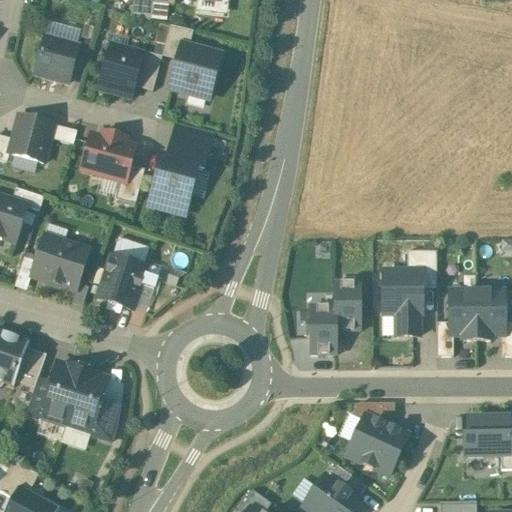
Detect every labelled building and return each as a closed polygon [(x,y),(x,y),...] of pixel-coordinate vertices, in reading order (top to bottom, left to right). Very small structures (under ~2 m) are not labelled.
[(152,0),(133,0),(131,18),(150,23),(152,6),(152,0)] [(152,0),(152,6),(174,8),(174,0),(152,0)] [(193,33),(170,28),(162,59),(177,63),(181,48),(188,50),(193,33)] [(78,50),(44,41),(35,76),(68,85),(78,50)] [(188,50),(181,48),(177,63),(170,91),(208,101),(220,59),(188,50)] [(123,56),(110,52),(99,92),(130,100),(133,89),(142,56),(140,56),(124,52),(123,56)] [(162,59),(141,53),(140,56),(142,56),(133,89),(152,94),(162,59)] [(53,127),(19,118),(9,157),(43,166),(53,127)] [(210,141),(177,132),(172,151),(177,152),(204,159),(210,141)] [(124,142),(103,136),(102,142),(91,139),(82,173),(120,184),(124,185),(129,168),(134,150),(123,147),(124,142)] [(174,165),(163,162),(150,207),(183,216),(195,171),(201,173),(204,159),(177,152),(174,165)] [(144,172),(129,168),(124,185),(120,184),(115,202),(135,207),(144,172)] [(43,200),(15,191),(12,202),(11,204),(25,209),(39,214),(43,200)] [(0,201),(0,200),(0,242),(1,243),(2,241),(16,245),(22,227),(19,226),(25,209),(11,204),(12,202),(1,199),(0,201)] [(89,253),(44,238),(31,280),(75,294),(89,253)] [(406,254),(406,274),(420,274),(420,290),(437,290),(437,254),(406,254)] [(145,270),(112,260),(98,301),(131,312),(145,270)] [(181,276),(161,272),(159,283),(179,287),(181,276)] [(419,339),(419,317),(420,317),(420,290),(420,274),(406,274),(384,274),(384,317),(382,317),(382,339),(419,339)] [(360,285),(334,285),(334,309),(334,310),(336,310),(336,334),(360,334),(360,285)] [(476,294),(448,294),(448,325),(449,338),(453,338),(462,338),(462,344),(477,343),(476,294)] [(504,294),(476,294),(477,343),(491,343),(491,338),(501,338),(505,338),(505,325),(504,294)] [(334,309),(310,309),(310,326),(306,326),(306,341),(310,341),(310,358),(336,357),(336,334),(336,310),(334,310),(334,309)] [(449,338),(448,325),(437,325),(437,360),(453,360),(453,338),(449,338)] [(511,325),(505,325),(505,338),(501,338),(501,360),(511,359),(511,325)] [(29,345),(0,335),(0,390),(1,390),(3,386),(13,390),(15,384),(27,351),(29,345)] [(46,358),(27,351),(15,384),(34,391),(38,381),(46,358)] [(66,369),(57,366),(51,386),(41,418),(42,419),(66,426),(83,373),(67,368),(66,369)] [(99,378),(83,373),(66,426),(89,434),(91,434),(101,401),(107,382),(98,379),(99,378)] [(34,391),(25,415),(41,421),(42,419),(41,418),(51,386),(38,381),(34,391)] [(121,407),(101,401),(91,434),(89,434),(89,436),(113,443),(118,426),(121,407)] [(407,441),(359,420),(342,457),(390,478),(407,441)] [(508,421),(468,422),(469,440),(465,440),(465,460),(501,459),(509,459),(509,436),(508,421)] [(511,436),(509,436),(509,459),(501,459),(501,473),(511,472),(511,436)] [(0,484),(11,464),(0,458),(0,484)] [(38,477),(11,464),(0,484),(0,494),(12,501),(18,489),(28,495),(38,477)] [(336,468),(327,481),(357,502),(365,489),(336,468)] [(327,481),(323,478),(301,510),(304,511),(352,511),(359,503),(357,502),(327,481)] [(28,495),(18,489),(12,501),(5,511),(58,511),(28,495)] [(244,511),(263,511),(251,503),(244,511)]
